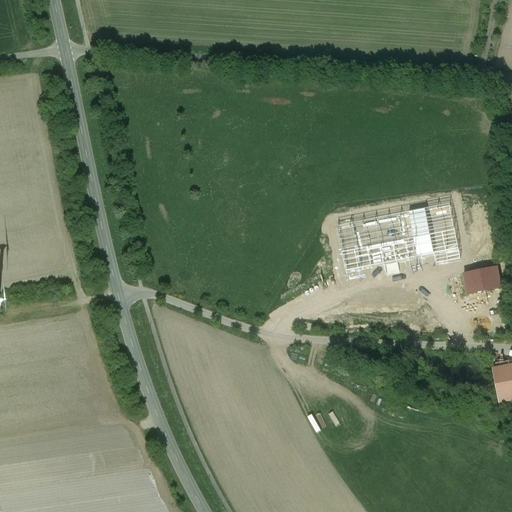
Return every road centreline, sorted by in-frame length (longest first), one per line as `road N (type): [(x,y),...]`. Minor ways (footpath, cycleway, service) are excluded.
road 1 (tertiary): [(65,51),(119,299),(160,424),(204,511)]
road 2 (unclassified): [(511,79),(65,51)]
